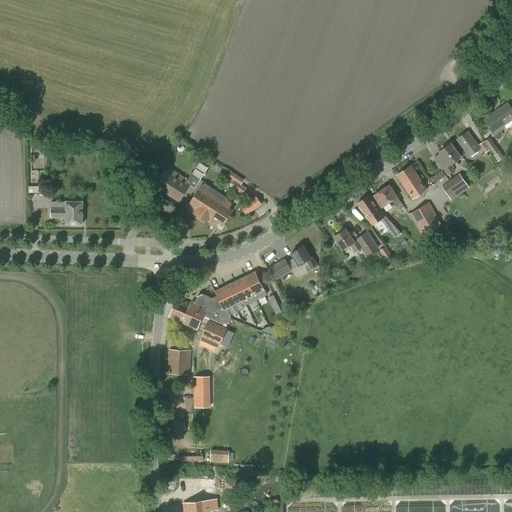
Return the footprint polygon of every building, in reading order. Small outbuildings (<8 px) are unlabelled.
[(511,105),(511,106),(509,103),(485,121),(495,135),(505,127),(506,129),(511,124),(511,105)] [(458,139),(469,156),(480,149),(468,132),(458,139)] [(484,141),(489,150),(490,150),(494,155),(500,151),(490,137),(484,141)] [(485,153),(489,150),(484,141),(484,142),(484,141),(479,145),(485,153)] [(460,157),(451,144),(440,152),(447,162),(442,166),(448,175),(455,170),(451,164),(460,157)] [(165,169),(162,173),(161,175),(154,186),(179,202),(190,185),(195,188),(208,167),(200,162),(192,175),(189,180),(169,167),(167,170),(165,169)] [(128,164),(119,165),(120,177),(130,176),(128,164)] [(427,189),(411,165),(397,175),(412,199),(427,189)] [(227,177),(233,181),(237,175),(231,171),(227,177)] [(432,178),(438,187),(448,180),(442,171),(432,178)] [(459,174),(441,186),(451,200),(469,188),(459,174)] [(237,175),(233,181),(241,185),(244,180),(237,175)] [(241,185),(233,181),(229,186),(242,195),(246,188),(241,185)] [(188,207),(195,212),(198,207),(199,207),(212,187),(205,183),(203,186),(202,185),(199,190),(190,203),(191,203),(188,207)] [(401,203),(389,185),(374,196),(382,207),(391,201),(395,207),(401,203)] [(207,221),(208,220),(224,195),(212,187),(199,207),(198,207),(195,212),(194,213),(207,221)] [(224,195),(208,220),(215,224),(217,220),(223,224),(231,211),(228,209),(231,204),(227,201),(228,198),(224,195)] [(244,203),(249,210),(259,203),(254,196),(244,203)] [(381,217),(377,212),(379,211),(375,205),(369,196),(367,197),(358,204),(368,218),(371,216),(375,221),(381,217)] [(51,217),(66,217),(66,224),(82,224),(82,202),(51,202),(51,217)] [(439,219),(433,208),(429,203),(411,214),(421,230),(425,237),(430,237),(440,231),(435,222),(439,219)] [(359,250),(361,249),(366,256),(379,248),(367,231),(357,238),(356,237),(353,240),(345,229),(334,237),(343,249),(349,245),(354,253),(355,252),(357,255),(361,252),(359,250)] [(455,238),(449,241),(453,249),(459,247),(455,238)] [(306,261),(311,270),(318,265),(309,250),(306,252),(303,246),(291,253),(299,265),(306,261)] [(270,269),(276,279),(291,270),(286,262),(285,260),(270,269)] [(203,315),(210,318),(209,321),(225,329),(230,317),(226,308),(241,301),(243,306),(267,295),(264,290),(270,287),(266,280),(261,283),(256,272),(216,291),(218,297),(213,299),(202,294),(198,297),(195,303),(192,301),(191,304),(178,298),(169,317),(197,330),(203,315)] [(220,344),(226,329),(225,329),(209,321),(202,336),(204,337),(202,344),(213,349),(216,343),(220,344)] [(269,327),(262,330),(262,331),(288,341),(291,336),(269,327)] [(168,374),(190,375),(191,350),(169,349),(168,374)] [(196,375),(195,383),(205,383),(206,375),(196,375)] [(210,462),(222,463),(223,450),(211,449),(210,462)] [(218,510),(217,499),(183,503),(184,511),(211,511),(218,510)]
